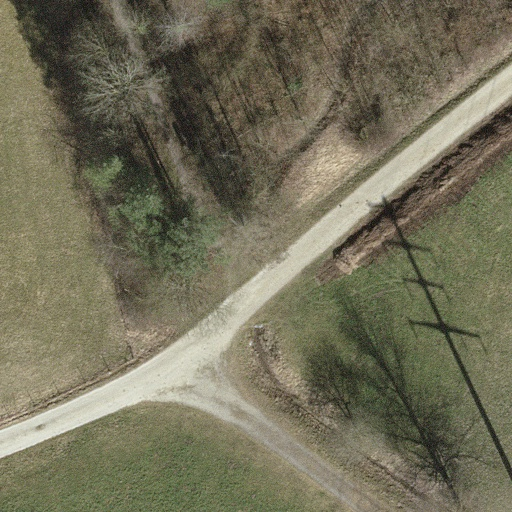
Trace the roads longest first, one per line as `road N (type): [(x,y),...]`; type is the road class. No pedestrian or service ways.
road 1 (track): [(0,445),(186,368),(511,86)]
road 2 (track): [(186,368),(259,433),(370,511)]
